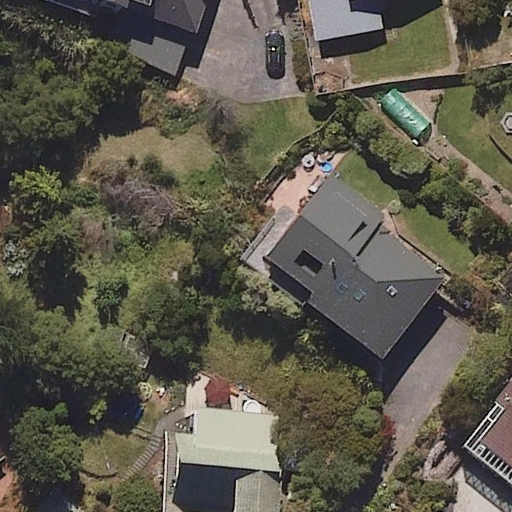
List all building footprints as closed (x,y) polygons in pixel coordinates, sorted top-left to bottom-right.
[(37,0),(113,30),(106,48),(174,75),(204,0),(37,0)] [(314,0),(322,39),(385,27),(380,0),(314,0)] [(386,218),(332,176),(260,267),(381,363),(446,280),(378,227),(386,218)] [(511,392),(459,441),(488,473),(503,459),(511,468),(511,392)] [(277,511),(275,413),(194,415),(194,437),(169,438),(171,511),(277,511)] [(60,511),(48,501),(37,511),(60,511)]
